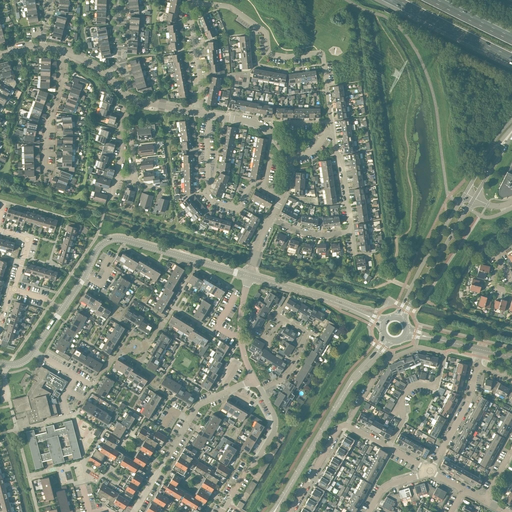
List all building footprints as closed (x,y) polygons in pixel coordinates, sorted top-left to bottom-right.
[(57,16),(56,22),(65,24),(66,18),(65,17),(66,13),(58,12),(55,12),(54,15),(57,16)] [(167,20),(167,23),(170,23),(170,21),(176,22),(177,15),(168,13),(167,20)] [(200,17),(201,22),(210,19),(208,14),(200,17)] [(201,22),(203,27),(212,24),(210,19),(201,22)] [(168,26),(169,33),(178,32),(177,24),(170,25),(170,23),(167,23),(167,26),(168,26)] [(203,27),(205,32),(214,29),(212,24),(203,27)] [(54,27),(53,33),(67,37),(67,35),(65,34),(64,33),(65,30),(63,30),(54,27)] [(93,36),(107,33),(106,27),(104,27),(97,29),(97,32),(93,33),(93,36)] [(214,37),(214,39),(217,38),(216,36),(214,29),(205,32),(208,39),(214,37)] [(51,39),(62,42),(63,41),(64,39),(63,39),(63,38),(66,39),(67,37),(53,33),(51,39)] [(208,42),(209,49),(218,49),(217,41),(217,38),(214,39),(214,42),(208,42)] [(97,47),(100,47),(109,45),(108,39),(98,41),(98,44),(96,44),(97,47)] [(170,50),(170,53),(174,53),(174,51),(179,51),(179,49),(180,49),(179,42),(170,43),(171,50),(170,50)] [(172,55),(173,63),(182,61),(181,54),(172,55)] [(129,61),(131,67),(140,65),(138,59),(129,61)] [(2,73),(5,73),(11,71),(12,71),(10,64),(11,64),(10,61),(0,63),(0,70),(1,70),(2,73)] [(217,72),(217,75),(225,74),(224,71),(220,71),(219,64),(210,65),(211,72),(217,72)] [(131,67),(133,73),(142,71),(140,65),(131,67)] [(7,84),(13,88),(14,88),(16,84),(15,80),(14,81),(13,74),(11,74),(11,71),(5,73),(2,73),(0,74),(0,75),(1,80),(4,80),(5,82),(4,83),(7,84)] [(133,73),(134,79),(143,76),(142,71),(133,73)] [(134,79),(136,85),(145,82),(143,76),(134,79)] [(211,84),(220,86),(221,78),(212,77),(211,84)] [(70,87),(81,91),(86,93),(87,90),(84,89),(87,82),(74,78),(72,82),(74,82),(72,85),(71,85),(70,87)] [(142,90),(143,93),(152,90),(151,87),(147,88),(145,82),(136,85),(138,91),(142,90)] [(0,85),(0,92),(9,97),(11,94),(10,94),(13,88),(7,84),(4,83),(3,86),(0,85)] [(70,93),(79,96),(81,91),(70,87),(70,89),(71,90),(70,93)] [(39,90),(37,96),(46,99),(47,95),(49,96),(49,94),(39,90)] [(0,103),(2,105),(4,106),(7,100),(8,100),(9,97),(0,92),(0,103)] [(103,102),(104,102),(114,105),(114,103),(113,103),(114,98),(113,98),(114,95),(105,92),(102,101),(103,102)] [(66,98),(77,102),(79,96),(70,93),(68,97),(67,96),(66,98)] [(37,96),(35,101),(45,105),(46,103),(45,102),(46,99),(37,96)] [(66,104),(75,108),(77,102),(66,98),(66,101),(67,101),(66,104)] [(35,101),(33,107),(42,110),(43,107),(45,107),(45,105),(35,101)] [(108,110),(109,111),(110,106),(113,107),(114,105),(104,102),(103,102),(101,108),(108,110)] [(62,110),(72,113),(75,108),(66,104),(64,108),(63,107),(62,110)] [(33,107),(31,113),(41,116),(42,114),(41,114),(42,110),(33,107)] [(106,118),(109,119),(110,116),(107,115),(108,110),(101,108),(100,108),(98,114),(106,116),(106,118)] [(29,118),(38,122),(39,118),(40,118),(41,116),(31,113),(29,118)] [(107,125),(116,128),(118,123),(115,122),(117,116),(110,114),(110,116),(109,119),(107,125)] [(28,123),(27,129),(37,131),(38,128),(37,128),(37,124),(28,123)] [(139,140),(139,141),(144,140),(144,139),(151,138),(151,131),(155,131),(154,124),(138,126),(138,130),(137,130),(138,134),(136,135),(138,137),(138,140),(139,140)] [(102,129),(100,135),(107,138),(108,138),(110,132),(112,132),(113,129),(106,127),(105,130),(102,129)] [(24,140),(35,143),(36,140),(34,140),(35,136),(26,134),(24,140)] [(105,144),(105,146),(108,147),(109,143),(106,142),(107,138),(100,135),(99,135),(97,141),(105,144)] [(182,142),(183,152),(186,152),(186,149),(192,148),(191,141),(182,142)] [(104,145),(102,152),(112,155),(116,143),(109,142),(109,143),(108,147),(105,146),(104,145)] [(140,146),(141,155),(153,153),(152,145),(140,146)] [(100,161),(107,163),(108,163),(109,157),(111,158),(112,155),(102,152),(100,161)] [(183,155),(183,162),(193,162),(192,155),(187,155),(186,152),(183,152),(184,155),(183,155)] [(141,162),(142,169),(153,168),(153,167),(156,167),(155,157),(147,158),(147,161),(141,162)] [(107,172),(108,169),(105,168),(107,163),(100,161),(99,160),(97,167),(105,169),(104,171),(107,172)] [(69,171),(74,171),(74,167),(72,167),(72,161),(62,161),(62,164),(61,164),(61,167),(69,167),(69,171)] [(227,173),(229,173),(230,171),(229,170),(230,163),(221,162),(220,169),(227,170),(227,173)] [(500,189),(499,190),(499,191),(499,192),(498,192),(499,193),(499,194),(499,195),(500,195),(500,196),(501,196),(502,197),(503,197),(504,197),(505,197),(507,196),(507,197),(511,194),(511,164),(508,172),(507,172),(503,180),(499,188),(500,189)] [(108,178),(112,179),(115,169),(109,167),(108,169),(107,172),(104,171),(103,175),(106,176),(106,175),(108,176),(108,178)] [(30,176),(30,180),(36,180),(36,176),(34,176),(34,172),(36,172),(35,170),(25,170),(25,176),(30,176)] [(60,176),(69,180),(71,174),(61,170),(60,173),(61,173),(60,176)] [(153,180),(153,183),(160,183),(159,176),(155,177),(154,176),(154,172),(144,173),(145,174),(144,175),(145,181),(153,180)] [(218,180),(226,183),(229,176),(229,173),(227,173),(226,175),(220,173),(218,180)] [(56,182),(66,185),(69,180),(60,176),(58,180),(57,179),(56,182)] [(94,187),(101,189),(101,186),(108,188),(111,180),(100,177),(99,179),(97,178),(94,187)] [(55,188),(64,191),(66,185),(56,182),(56,184),(57,184),(55,188)] [(93,199),(105,203),(107,195),(100,193),(101,189),(94,187),(93,191),(95,192),(93,199)] [(127,201),(128,201),(129,201),(129,200),(132,201),(135,191),(132,190),(132,189),(126,187),(123,198),(126,199),(126,200),(126,201),(127,201)] [(212,194),(221,198),(223,193),(214,189),(212,194)] [(251,199),(255,201),(260,193),(255,191),(251,199)] [(146,208),(149,209),(151,204),(150,204),(152,196),(142,193),(140,200),(142,200),(140,207),(144,208),(144,209),(145,209),(146,208)] [(255,201),(260,204),(264,196),(260,193),(255,201)] [(260,204),(264,206),(269,198),(264,196),(260,204)] [(182,203),(186,207),(193,201),(189,197),(182,203)] [(153,212),(156,213),(157,209),(164,212),(168,200),(160,198),(158,206),(155,205),(153,212)] [(264,206),(269,209),(273,201),(269,198),(264,206)] [(186,207),(189,211),(196,205),(193,201),(186,207)] [(189,211),(193,215),(200,209),(196,205),(189,211)] [(193,215),(196,220),(203,214),(201,211),(205,208),(203,206),(201,208),(200,209),(193,215)] [(279,214),(284,217),(289,209),(284,206),(279,214)] [(13,219),(15,210),(9,209),(6,217),(10,218),(9,222),(12,223),(13,219)] [(284,217),(289,219),(293,211),(289,209),(284,217)] [(18,221),(21,212),(15,210),(13,219),(16,220),(15,224),(17,225),(19,221),(18,221)] [(27,214),(27,212),(23,211),(23,213),(21,212),(18,221),(19,221),(22,222),(21,226),(23,226),(25,220),(27,214)] [(31,222),(34,213),(27,211),(27,212),(27,214),(25,220),(29,221),(28,225),(30,226),(31,222)] [(295,221),(298,222),(301,213),(299,212),(298,214),(293,211),(289,219),(294,222),(295,221)] [(37,223),(39,215),(34,213),(31,222),(35,223),(34,227),(36,227),(37,225),(37,223)] [(300,224),(306,225),(308,216),(303,215),(303,214),(301,213),(298,222),(301,223),(300,224)] [(250,219),(258,224),(260,219),(252,214),(250,219)] [(43,225),(45,217),(46,216),(42,215),(42,216),(39,215),(37,223),(37,225),(41,226),(40,229),(42,229),(43,225)] [(207,225),(208,225),(210,216),(205,215),(203,220),(202,220),(200,223),(206,227),(207,225)] [(317,226),(320,226),(320,216),(318,216),(318,218),(313,217),(311,226),(317,227),(317,226)] [(323,226),(324,227),(329,226),(328,217),(323,218),(323,216),(320,216),(320,226),(323,226)] [(48,231),(49,227),(51,218),(45,217),(43,225),(47,226),(46,230),(48,231)] [(52,232),(54,233),(55,229),(58,220),(51,218),(49,227),(53,228),(52,232)] [(247,224),(255,228),(258,224),(250,219),(247,224)] [(68,226),(67,232),(75,234),(76,230),(80,232),(82,225),(77,224),(76,228),(74,227),(75,223),(69,222),(68,226)] [(245,229),(253,233),(255,228),(247,224),(245,229)] [(242,233),(250,238),(253,233),(245,229),(242,233)] [(67,232),(65,238),(73,240),(74,236),(78,238),(79,235),(75,234),(67,232)] [(237,240),(246,245),(247,243),(250,238),(242,233),(240,238),(238,237),(237,240)] [(280,248),(283,250),(287,242),(284,241),(286,237),(278,234),(275,241),(278,243),(278,245),(281,247),(280,248)] [(65,238),(63,244),(72,246),(73,242),(77,243),(77,241),(73,240),(65,238)] [(0,248),(6,250),(9,241),(3,239),(0,248)] [(295,253),(298,254),(300,246),(297,245),(299,242),(291,239),(288,247),(292,248),(292,250),(295,251),(295,253)] [(12,251),(14,245),(15,243),(9,241),(6,250),(12,251)] [(310,256),(313,257),(314,248),(311,248),(312,244),(304,243),(302,251),(306,252),(306,254),(310,254),(310,256)] [(340,253),(340,255),(344,255),(343,247),(339,247),(339,243),(331,244),(332,253),(336,252),(336,254),(340,253)] [(63,244),(61,250),(70,252),(71,248),(75,249),(76,247),(72,246),(63,244)] [(325,257),(329,257),(329,248),(325,248),(325,244),(317,244),(317,253),(321,253),(321,255),(325,255),(325,257)] [(368,250),(368,252),(371,252),(370,244),(360,246),(361,251),(368,250)] [(61,250),(60,256),(68,258),(69,254),(73,255),(74,253),(70,252),(61,250)] [(119,261),(124,264),(129,255),(124,252),(121,257),(117,255),(111,266),(114,268),(119,261)] [(124,264),(129,267),(134,258),(129,255),(124,264)] [(58,262),(66,264),(67,260),(71,261),(72,259),(68,258),(60,256),(58,262)] [(365,268),(366,270),(369,269),(368,262),(368,261),(365,261),(364,257),(356,259),(357,267),(361,266),(361,268),(365,268)] [(129,267),(134,270),(135,268),(139,261),(134,258),(129,267)] [(138,270),(140,271),(146,262),(140,259),(139,261),(135,268),(134,270),(137,272),(138,270)] [(140,271),(146,274),(151,266),(146,262),(140,271)] [(484,279),(485,276),(486,272),(488,272),(490,267),(484,265),(485,263),(480,262),(477,267),(479,268),(477,277),(484,279)] [(25,272),(31,273),(33,265),(27,263),(25,272)] [(31,273),(37,275),(39,267),(33,265),(31,273)] [(177,265),(173,270),(182,275),(185,270),(177,265)] [(146,274),(151,277),(156,269),(151,266),(146,274)] [(37,275),(43,277),(45,269),(39,267),(37,275)] [(43,277),(49,279),(51,270),(45,269),(43,277)] [(151,277),(156,281),(161,272),(156,269),(151,277)] [(49,279),(55,281),(56,277),(60,279),(61,273),(57,271),(57,272),(51,270),(49,279)] [(173,270),(170,275),(179,281),(182,275),(173,270)] [(188,282),(193,285),(198,276),(193,273),(188,282)] [(170,275),(167,281),(176,286),(179,281),(170,275)] [(198,288),(200,286),(199,286),(204,279),(203,279),(198,276),(193,285),(198,288)] [(118,282),(127,288),(130,282),(121,277),(118,282)] [(200,286),(205,289),(210,280),(205,277),(203,279),(204,279),(199,286),(200,286)] [(468,291),(473,293),(473,291),(479,292),(481,286),(478,286),(480,281),(472,279),(471,285),(468,285),(468,291)] [(205,289),(210,292),(215,283),(210,280),(205,289)] [(164,286),(166,287),(173,291),(176,286),(167,281),(164,286)] [(115,287),(124,293),(127,288),(118,282),(115,287)] [(210,292),(215,295),(220,287),(215,283),(210,292)] [(112,293),(121,298),(124,293),(115,287),(112,293)] [(166,287),(163,292),(172,297),(174,294),(177,297),(178,294),(176,293),(175,292),(173,291),(166,287)] [(215,295),(220,299),(226,290),(220,287),(215,295)] [(81,301),(87,304),(92,295),(87,292),(81,301)] [(163,292),(160,297),(169,303),(172,297),(163,292)] [(270,307),(273,301),(278,304),(279,302),(282,303),(285,297),(282,296),(281,299),(270,292),(263,303),(270,307)] [(109,298),(117,303),(121,298),(112,293),(109,298)] [(87,304),(92,307),(97,298),(92,295),(87,304)] [(477,305),(481,309),(483,307),(489,308),(491,301),(486,300),(487,297),(481,296),(480,301),(477,301),(476,305),(477,305)] [(160,297),(157,303),(166,308),(169,303),(160,297)] [(91,309),(96,312),(97,310),(101,303),(101,304),(103,301),(97,298),(92,307),(91,309)] [(300,305),(289,298),(282,309),(287,312),(290,308),(296,312),(297,310),(300,305)] [(200,305),(209,310),(212,305),(203,299),(200,305)] [(500,309),(500,312),(504,312),(504,311),(507,301),(501,299),(500,302),(495,300),(493,308),(500,309)] [(256,314),(263,318),(268,310),(269,311),(270,308),(270,307),(263,303),(258,300),(255,305),(260,308),(256,314)] [(16,301),(14,308),(22,310),(23,310),(24,306),(28,307),(28,305),(24,304),(16,301)] [(96,312),(101,315),(106,306),(101,304),(101,303),(97,310),(96,312)] [(154,308),(159,311),(162,313),(163,313),(164,310),(168,312),(169,310),(166,308),(157,303),(154,308)] [(306,321),(307,319),(312,310),(301,303),(300,305),(297,310),(304,314),(301,318),(306,321)] [(197,310),(206,315),(209,310),(200,305),(197,310)] [(101,315),(106,319),(112,310),(106,306),(101,315)] [(14,308),(12,314),(21,316),(22,312),(26,313),(26,311),(23,310),(22,310),(14,308)] [(126,323),(128,320),(134,311),(128,308),(123,317),(126,319),(124,322),(126,323)] [(319,324),(323,327),(327,320),(323,317),(325,315),(313,308),(312,310),(307,319),(312,322),(314,318),(320,321),(319,324)] [(194,315),(202,321),(206,315),(197,310),(194,315)] [(128,320),(133,323),(139,314),(134,311),(128,320)] [(75,317),(84,322),(87,317),(78,312),(75,317)] [(247,331),(253,334),(256,329),(258,331),(265,319),(263,318),(256,314),(253,313),(250,317),(255,320),(251,326),(250,326),(247,331)] [(12,314),(11,320),(19,322),(20,318),(24,319),(25,317),(21,316),(12,314)] [(133,323),(138,326),(139,326),(143,319),(144,317),(139,314),(133,323)] [(168,323),(174,326),(179,317),(174,314),(168,323)] [(72,322),(81,328),(84,322),(75,317),(72,322)] [(174,326),(179,329),(184,320),(179,317),(174,326)] [(137,328),(142,331),(148,322),(143,319),(139,326),(138,326),(137,328)] [(11,320),(9,325),(17,328),(18,324),(22,325),(23,323),(19,322),(11,320)] [(179,329),(184,332),(189,324),(184,320),(179,329)] [(326,344),(333,333),(337,336),(340,331),(333,326),(334,324),(327,320),(323,327),(326,329),(321,337),(321,336),(319,339),(326,344)] [(76,331),(75,332),(77,333),(81,328),(72,322),(69,327),(76,331)] [(142,331),(148,334),(153,326),(148,322),(142,331)] [(117,323),(114,329),(123,334),(126,329),(117,323)] [(193,329),(195,327),(189,324),(184,332),(189,335),(189,336),(193,329)] [(9,325),(7,331),(15,334),(16,334),(17,330),(21,331),(21,329),(17,328),(9,325)] [(72,337),(75,332),(76,331),(69,327),(67,326),(64,331),(72,337)] [(285,341),(290,344),(293,340),(297,333),(286,326),(284,329),(281,328),(278,334),(280,335),(282,333),(288,337),(285,341)] [(114,329),(111,334),(120,339),(121,336),(125,338),(126,336),(123,334),(114,329)] [(188,337),(193,341),(198,332),(193,329),(189,336),(189,335),(188,337)] [(5,338),(9,339),(14,340),(15,336),(19,337),(20,335),(16,334),(15,334),(7,331),(5,338)] [(60,337),(69,342),(72,337),(64,331),(60,337)] [(193,341),(198,344),(203,335),(198,332),(193,341)] [(159,338),(168,344),(171,338),(163,333),(159,338)] [(111,334),(108,339),(117,344),(120,339),(111,334)] [(199,354),(202,356),(209,345),(206,343),(209,338),(203,335),(198,344),(203,347),(199,354)] [(57,342),(66,347),(69,342),(60,337),(57,342)] [(317,345),(314,351),(318,354),(320,356),(327,344),(326,344),(319,339),(316,337),(313,342),(317,345)] [(156,344),(165,349),(168,344),(159,338),(156,344)] [(258,353),(261,355),(265,349),(262,347),(264,344),(256,338),(249,350),(254,353),(256,348),(260,350),(258,353)] [(108,339),(105,344),(113,349),(115,346),(119,348),(120,346),(117,344),(108,339)] [(278,352),(284,355),(285,353),(289,355),(294,346),(290,344),(285,341),(283,339),(280,344),(284,347),(282,351),(279,349),(278,352)] [(222,341),(218,346),(227,352),(230,346),(222,341)] [(57,353),(69,360),(71,356),(63,352),(66,347),(57,342),(54,347),(59,350),(57,353)] [(101,349),(110,355),(112,351),(116,353),(117,351),(113,349),(105,344),(101,349)] [(153,349),(162,354),(165,349),(156,344),(153,349)] [(218,346),(215,352),(224,357),(226,354),(229,356),(231,354),(227,352),(218,346)] [(71,357),(77,360),(82,352),(77,348),(71,357)] [(150,354),(152,355),(159,359),(162,354),(153,349),(150,354)] [(265,359),(271,363),(275,356),(267,351),(267,350),(265,349),(261,355),(257,361),(262,364),(265,359)] [(304,361),(306,362),(313,366),(316,368),(319,363),(315,361),(318,354),(314,351),(312,350),(307,358),(306,358),(304,361)] [(77,360),(82,363),(87,355),(82,352),(77,360)] [(212,357),(214,358),(221,362),(224,357),(215,352),(212,357)] [(275,356),(271,363),(278,367),(275,371),(280,374),(287,363),(281,360),(283,357),(277,353),(275,356)] [(411,355),(415,364),(421,362),(417,354),(413,355),(412,354),(411,354),(411,355)] [(417,354),(421,362),(424,363),(426,356),(425,356),(417,354)] [(82,363),(87,367),(92,358),(87,355),(82,363)] [(149,360),(158,366),(161,360),(159,359),(152,355),(149,360)] [(406,358),(410,366),(415,364),(411,355),(410,355),(410,356),(406,358)] [(424,363),(430,365),(432,355),(431,355),(431,356),(426,355),(425,356),(426,356),(424,363)] [(432,355),(430,365),(439,367),(441,360),(438,359),(438,358),(433,357),(433,355),(432,355)] [(87,367),(92,370),(97,361),(92,358),(87,367)] [(113,367),(118,370),(124,361),(118,358),(113,367)] [(214,358),(211,363),(220,368),(222,365),(225,367),(226,365),(224,364),(223,363),(221,362),(214,358)] [(400,361),(404,369),(410,366),(406,358),(400,360),(400,361)] [(146,366),(155,371),(158,366),(149,360),(146,366)] [(92,370),(97,373),(103,364),(97,361),(92,370)] [(118,370),(123,373),(129,364),(124,361),(118,370)] [(394,362),(398,371),(404,369),(400,361),(396,362),(395,361),(394,362)] [(300,369),(298,372),(311,380),(313,375),(309,372),(313,366),(306,362),(301,370),(300,369)] [(393,373),(393,374),(398,371),(394,362),(393,362),(394,363),(389,365),(393,373)] [(208,368),(208,369),(210,370),(210,369),(217,374),(220,368),(211,363),(208,368)] [(123,373),(128,376),(129,376),(133,369),(134,367),(129,364),(123,373)] [(391,377),(391,376),(393,373),(389,365),(385,373),(391,377)] [(29,421),(30,424),(44,420),(43,418),(49,416),(50,418),(58,416),(55,404),(49,405),(47,399),(51,393),(48,391),(48,392),(41,388),(45,381),(56,387),(52,394),(58,397),(67,382),(65,381),(66,379),(64,378),(63,379),(41,366),(36,375),(35,374),(32,379),(35,380),(26,396),(13,399),(16,413),(26,410),(29,421)] [(127,378),(132,381),(138,372),(133,369),(129,376),(128,376),(127,378)] [(207,375),(216,380),(218,377),(221,379),(222,377),(220,375),(219,375),(217,373),(217,374),(210,369),(210,370),(208,369),(205,373),(207,375)] [(132,381),(138,384),(143,375),(138,372),(132,381)] [(298,376),(293,384),(296,386),(299,388),(303,382),(308,385),(311,380),(298,372),(297,375),(298,376)] [(380,377),(389,382),(392,377),(391,376),(391,377),(385,373),(384,372),(382,377),(380,376),(380,377)] [(138,384),(143,387),(148,379),(143,375),(138,384)] [(207,375),(204,380),(213,385),(214,382),(216,383),(217,380),(216,380),(207,375)] [(102,381),(111,387),(114,381),(105,376),(102,381)] [(166,388),(171,379),(165,376),(160,384),(166,388)] [(378,383),(386,387),(389,382),(380,377),(379,378),(380,379),(378,383)] [(171,391),(176,382),(171,379),(166,388),(171,391)] [(201,385),(209,390),(213,385),(204,380),(201,385)] [(484,389),(493,391),(495,381),(492,380),(491,381),(486,380),(484,389)] [(99,386),(108,392),(111,387),(102,381),(99,386)] [(493,391),(500,395),(504,386),(500,384),(501,383),(496,381),(495,381),(493,391)] [(180,387),(181,385),(176,382),(171,391),(176,394),(180,387)] [(283,390),(282,392),(282,393),(292,399),(294,400),(297,395),(292,392),(296,386),(293,384),(289,382),(284,390),(283,390)] [(374,387),(383,393),(386,387),(378,383),(375,387),(374,386),(374,387)] [(451,389),(451,391),(453,392),(454,390),(460,391),(461,388),(462,388),(463,386),(452,384),(451,389)] [(96,392),(105,397),(108,392),(99,386),(96,392)] [(508,395),(509,395),(511,389),(509,388),(509,389),(504,386),(500,395),(506,398),(508,395)] [(183,394),(185,390),(180,387),(176,394),(175,395),(174,396),(175,396),(180,399),(183,394)] [(372,393),(380,398),(383,393),(374,387),(373,388),(374,389),(372,393)] [(180,399),(185,402),(190,393),(185,390),(183,394),(180,399)] [(274,403),(281,407),(282,405),(284,407),(285,407),(286,407),(287,407),(287,406),(288,406),(292,399),(282,393),(282,392),(280,391),(278,394),(279,395),(274,403)] [(450,394),(447,399),(457,404),(458,402),(457,401),(458,399),(452,395),(453,392),(451,391),(450,394)] [(154,392),(151,398),(159,403),(163,397),(154,392)] [(185,402),(190,405),(196,396),(190,393),(185,402)] [(368,402),(375,406),(380,398),(372,393),(369,399),(370,399),(368,402)] [(479,402),(486,406),(489,401),(481,397),(479,402)] [(151,398),(147,403),(156,408),(159,403),(151,398)] [(222,408),(227,411),(233,402),(227,399),(222,408)] [(447,399),(445,404),(453,408),(455,405),(456,406),(457,404),(447,399)] [(81,409),(86,412),(92,403),(86,400),(81,409)] [(227,411),(232,414),(238,406),(233,402),(227,411)] [(476,406),(484,411),(486,406),(479,402),(476,406)] [(86,412),(91,415),(97,407),(92,403),(86,412)] [(147,403),(144,408),(153,413),(156,408),(147,403)] [(445,404),(442,408),(452,413),(453,411),(452,411),(453,408),(445,404)] [(232,414),(238,417),(243,409),(238,406),(232,414)] [(473,411),(481,415),(484,411),(476,406),(473,411)] [(91,415),(97,418),(102,410),(97,407),(91,415)] [(141,413),(150,418),(152,415),(155,417),(157,415),(153,413),(144,408),(141,413)] [(439,413),(448,418),(449,415),(451,416),(452,413),(442,408),(439,413)] [(238,417),(243,421),(248,412),(243,409),(238,417)] [(97,418),(102,421),(107,413),(102,410),(97,418)] [(471,416),(479,420),(481,415),(473,411),(471,416)] [(107,425),(108,423),(111,424),(112,422),(110,420),(112,416),(107,413),(102,421),(107,425)] [(124,418),(133,424),(136,418),(139,420),(141,417),(134,413),(132,416),(127,413),(124,418)] [(359,422),(364,425),(369,417),(361,413),(357,420),(360,421),(359,422)] [(213,414),(209,419),(218,424),(221,419),(213,414)] [(253,427),(262,432),(265,427),(260,424),(262,420),(251,414),(249,417),(256,422),(253,427)] [(434,425),(442,429),(447,419),(439,415),(434,425)] [(468,421),(476,425),(479,420),(471,416),(468,421)] [(364,425),(369,428),(373,420),(369,417),(364,425)] [(503,422),(511,426),(511,423),(511,420),(505,417),(503,422)] [(128,427),(128,428),(130,429),(133,424),(124,418),(121,423),(128,427)] [(209,419),(206,424),(215,429),(218,424),(209,419)] [(52,458),(53,464),(64,461),(63,455),(72,453),(74,459),(73,459),(81,457),(71,420),(72,420),(64,422),(65,422),(66,428),(55,431),(54,425),(45,427),(46,433),(35,436),(33,430),(34,430),(26,432),(27,432),(36,469),(35,469),(36,469),(43,467),(41,461),(52,458)] [(369,428),(374,430),(378,422),(373,420),(369,428)] [(466,425),(473,430),(476,425),(468,421),(466,425)] [(116,427),(125,433),(128,428),(128,427),(121,423),(119,422),(116,427)] [(374,430),(379,433),(383,425),(378,422),(374,430)] [(500,427),(508,431),(511,426),(503,422),(500,427)] [(206,424),(203,429),(212,435),(215,429),(206,424)] [(379,433),(383,436),(388,428),(383,425),(379,433)] [(428,435),(436,439),(442,429),(434,425),(428,435)] [(471,434),(473,435),(476,431),(473,430),(466,425),(463,430),(471,434)] [(113,433),(121,438),(125,433),(116,427),(113,433)] [(144,440),(145,441),(140,449),(150,455),(158,443),(162,445),(167,437),(157,431),(154,435),(142,427),(137,436),(144,440)] [(250,432),(259,437),(262,432),(253,427),(250,432)] [(497,432),(505,436),(508,431),(500,427),(497,432)] [(383,436),(388,438),(393,430),(388,428),(383,436)] [(207,439),(209,440),(211,441),(214,436),(212,435),(203,429),(200,434),(207,438),(207,439)] [(461,435),(468,439),(471,434),(463,430),(461,435)] [(247,437),(256,442),(259,437),(250,432),(247,437)] [(195,438),(204,444),(204,443),(206,445),(209,440),(207,439),(207,438),(200,434),(198,433),(195,438)] [(123,454),(115,449),(120,440),(110,434),(102,447),(98,444),(88,461),(98,467),(106,455),(118,462),(123,454)] [(396,442),(401,445),(405,437),(400,434),(396,442)] [(401,445),(406,447),(411,437),(406,434),(405,437),(401,445)] [(493,439),(501,443),(504,438),(496,434),(493,439)] [(345,437),(343,440),(353,446),(354,442),(355,440),(347,435),(346,437),(345,437)] [(458,440),(466,444),(468,439),(461,435),(458,440)] [(244,442),(253,447),(256,442),(247,437),(244,442)] [(406,447),(410,450),(416,440),(411,437),(406,447)] [(192,444),(201,449),(204,444),(195,438),(192,444)] [(234,455),(238,450),(233,447),(235,444),(227,439),(225,443),(229,445),(226,450),(234,455)] [(491,444),(499,448),(501,443),(493,439),(491,444)] [(342,443),(341,445),(349,450),(350,448),(351,448),(353,446),(343,440),(341,443),(342,443)] [(410,450),(415,452),(421,442),(416,440),(410,450)] [(455,444),(463,449),(466,444),(458,440),(455,444)] [(238,450),(241,452),(243,449),(250,453),(253,447),(244,442),(241,447),(235,444),(233,447),(238,450)] [(415,452),(420,455),(425,445),(421,442),(415,452)] [(488,449),(496,453),(499,448),(491,444),(488,443),(487,445),(489,446),(488,449)] [(453,449),(460,453),(463,449),(455,444),(453,449)] [(339,447),(337,450),(347,456),(348,455),(348,452),(349,450),(341,445),(340,447),(339,447)] [(420,455),(425,458),(430,448),(425,445),(420,455)] [(193,458),(195,453),(185,447),(172,468),(182,475),(185,470),(187,466),(192,469),(197,460),(193,458)] [(377,454),(385,458),(388,453),(380,449),(377,454)] [(485,454),(493,458),(496,453),(488,449),(485,454)] [(223,455),(231,460),(234,455),(226,450),(223,455)] [(336,453),(335,455),(343,460),(344,458),(345,458),(347,456),(337,450),(336,453)] [(149,458),(138,452),(133,460),(125,455),(120,464),(132,471),(123,488),(133,494),(143,477),(145,473),(141,470),(149,458)] [(374,459),(382,463),(385,458),(377,454),(374,459)] [(482,459),(491,463),(493,458),(485,454),(482,459)] [(219,460),(228,465),(231,460),(223,455),(219,460)] [(332,459),(342,465),(343,462),(342,462),(343,460),(335,455),(334,457),(333,456),(332,459)] [(329,465),(339,471),(342,466),(342,465),(332,459),(330,462),(331,463),(329,465)] [(372,464),(380,468),(382,463),(374,459),(372,464)] [(440,467),(445,469),(449,462),(444,459),(440,467)] [(480,464),(488,468),(491,463),(482,459),(480,464)] [(206,478),(201,486),(211,492),(219,479),(223,482),(230,469),(220,463),(215,471),(199,461),(194,470),(206,478)] [(445,469),(450,472),(454,464),(449,462),(445,469)] [(369,468),(377,473),(380,468),(372,464),(370,467),(369,466),(368,467),(369,468)] [(450,472),(455,475),(459,467),(454,464),(450,472)] [(328,466),(326,469),(337,476),(339,471),(329,465),(328,467),(328,466)] [(455,475),(459,477),(463,469),(465,467),(463,466),(462,468),(459,467),(455,475)] [(367,473),(374,477),(377,473),(369,468),(367,473)] [(324,475),(332,479),(334,481),(337,476),(326,469),(324,472),(325,473),(324,475)] [(459,477),(464,480),(468,472),(463,469),(459,477)] [(464,480),(469,482),(473,475),(468,472),(464,480)] [(176,485),(181,477),(175,473),(170,482),(167,486),(163,483),(158,492),(153,500),(163,506),(171,494),(179,499),(184,490),(176,485)] [(364,478),(372,482),(374,477),(367,473),(364,478)] [(322,476),(320,479),(330,485),(331,482),(330,481),(332,479),(324,475),(322,476)] [(469,482),(473,485),(478,477),(473,475),(469,482)] [(473,485),(478,488),(483,480),(478,477),(473,485)] [(318,484),(326,489),(327,487),(330,485),(320,479),(318,482),(319,482),(318,484)] [(360,485),(368,489),(371,484),(363,480),(360,485)] [(419,484),(422,495),(427,494),(429,495),(433,488),(431,486),(431,485),(427,483),(426,485),(425,485),(424,483),(419,484)] [(107,504),(117,510),(120,506),(124,509),(131,496),(121,490),(119,494),(102,484),(97,493),(109,500),(107,504)] [(412,489),(416,501),(420,499),(419,496),(422,495),(419,484),(414,486),(415,488),(412,489)] [(358,489),(365,494),(368,489),(360,485),(358,489)] [(315,488),(313,491),(323,497),(324,493),(323,493),(325,491),(317,486),(315,488)] [(404,489),(407,499),(410,498),(411,502),(416,501),(412,489),(409,490),(409,487),(404,489)] [(433,488),(429,495),(436,499),(442,489),(437,487),(436,489),(433,488)] [(190,511),(201,511),(200,511),(210,494),(200,488),(195,497),(186,492),(181,500),(193,508),(190,511)] [(355,494),(363,499),(365,494),(358,489),(355,494)] [(397,494),(399,502),(407,499),(404,489),(399,490),(399,493),(397,494)] [(442,489),(436,499),(440,501),(438,504),(442,506),(448,496),(445,494),(446,492),(442,489)] [(312,494),(311,496),(319,501),(320,499),(321,499),(323,497),(313,491),(311,494),(312,494)] [(384,501),(394,506),(396,502),(397,502),(399,502),(397,494),(394,494),(393,493),(389,494),(389,496),(389,497),(387,496),(384,501)] [(352,499),(360,503),(363,499),(355,494),(352,499)] [(307,501),(317,507),(317,506),(318,503),(319,501),(311,496),(310,498),(309,498),(307,501)] [(350,504),(358,508),(360,503),(352,499),(350,498),(348,502),(350,504)] [(305,506),(315,511),(316,510),(319,508),(317,507),(307,501),(305,504),(306,504),(305,506)] [(382,509),(387,511),(394,511),(395,511),(392,510),(394,506),(384,501),(382,506),(384,507),(382,509)] [(159,511),(162,509),(152,502),(146,511),(159,511)]
